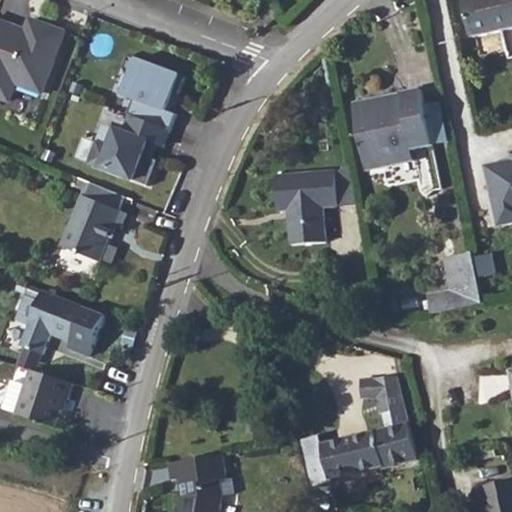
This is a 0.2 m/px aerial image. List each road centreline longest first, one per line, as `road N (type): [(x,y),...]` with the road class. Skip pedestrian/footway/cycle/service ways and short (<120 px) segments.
road 1 (residential): [(126,468),(169,303),(224,147),(277,66)]
road 2 (residential): [(277,66),(107,0)]
road 3 (residential): [(126,468),(0,428)]
